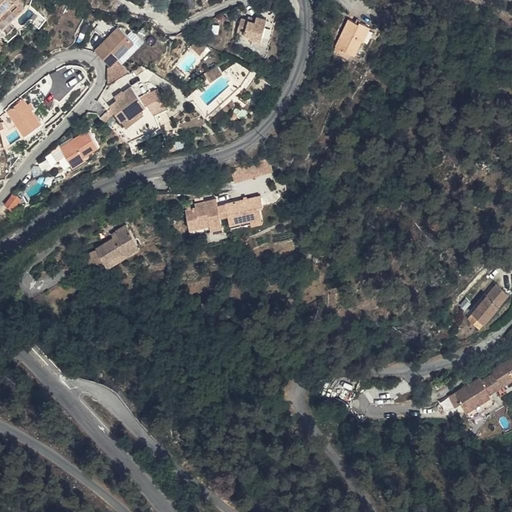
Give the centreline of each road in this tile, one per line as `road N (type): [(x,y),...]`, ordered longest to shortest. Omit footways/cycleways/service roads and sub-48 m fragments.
road 1 (tertiary): [(305,0),(298,71),(258,132),(231,150),(131,175),(72,201),(0,253)]
road 2 (residential): [(371,511),(301,414),(310,376),(436,366),(484,346),(511,321)]
road 3 (residential): [(0,203),(103,78),(98,62),(70,57),(0,103)]
road 4 (residential): [(61,393),(93,387),(115,400),(221,511)]
road 5 (tertiary): [(61,393),(164,511)]
road 6 (residential): [(0,427),(68,467),(122,511)]
